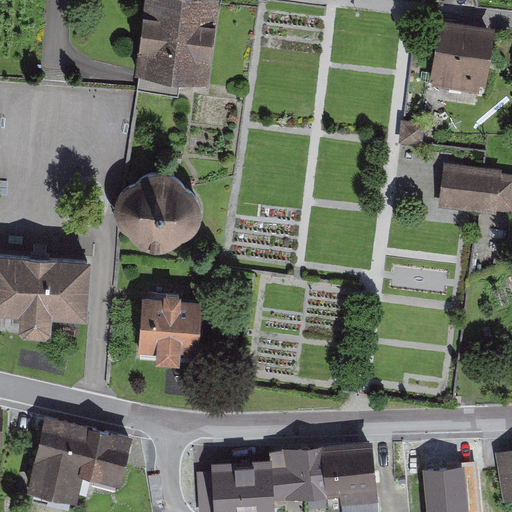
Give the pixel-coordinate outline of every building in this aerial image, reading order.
[(202,3),(157,0),(141,0),(136,70),(198,74),(202,3)] [(479,26),(431,24),(428,81),(476,84),(479,26)] [(32,96),(4,94),(0,146),(0,167),(29,169),(31,144),(45,145),(47,115),(31,114),(32,96)] [(511,198),(511,168),(441,165),(439,206),(511,210),(511,198)] [(199,200),(189,184),(175,176),(153,176),(136,186),(126,205),(129,226),(142,242),(159,248),(180,244),(195,230),(200,214),(199,200)] [(61,261),(3,262),(4,329),(62,329),(61,261)] [(184,302),(126,296),(120,359),(178,365),(184,302)] [(117,440),(38,416),(15,491),(64,506),(73,477),(104,486),(117,440)] [(366,511),(361,445),(286,452),(290,498),(329,495),(330,511),(366,511)] [(511,447),(495,450),(503,496),(511,494),(511,447)] [(258,458),(202,461),(205,511),(234,511),(261,511),(258,458)]
